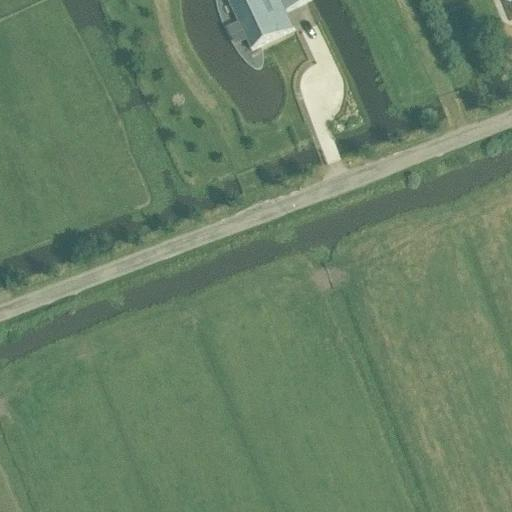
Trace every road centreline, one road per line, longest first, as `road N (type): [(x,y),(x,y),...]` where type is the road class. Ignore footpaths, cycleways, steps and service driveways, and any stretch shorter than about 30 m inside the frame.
road 1 (track): [(511,198),(347,271),(97,342),(0,407)]
road 2 (unclassified): [(0,315),(511,119)]
